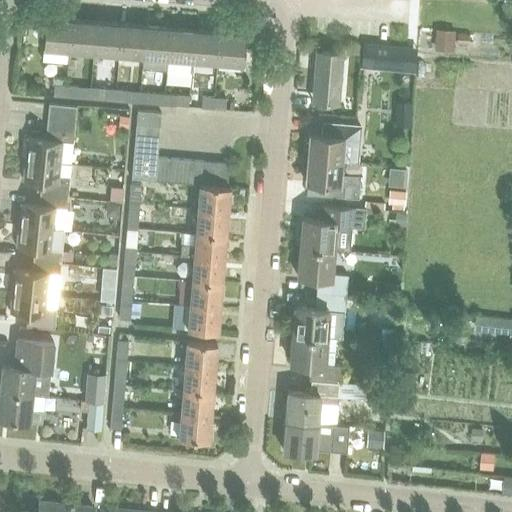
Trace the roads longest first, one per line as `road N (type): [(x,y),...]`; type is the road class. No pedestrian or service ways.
road 1 (residential): [(249,477),(282,9)]
road 2 (residential): [(511,511),(249,477)]
road 3 (residential): [(249,477),(0,454)]
